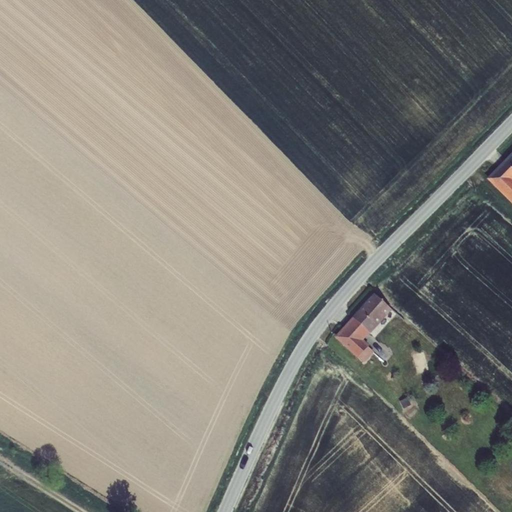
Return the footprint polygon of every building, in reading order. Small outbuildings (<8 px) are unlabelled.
[(511,182),(511,169),(505,163),(498,169),(511,182)] [(511,182),(498,169),(488,180),(511,203),(511,182)] [(367,333),(389,310),(374,296),(352,319),(367,333)] [(359,341),(367,333),(352,319),(344,328),(359,341)] [(367,348),(359,341),(344,328),(335,338),(357,359),(367,348)] [(411,405),(403,397),(395,404),(405,412),(411,405)]
